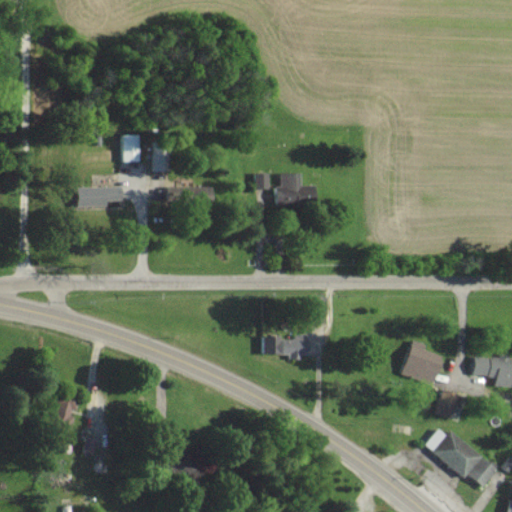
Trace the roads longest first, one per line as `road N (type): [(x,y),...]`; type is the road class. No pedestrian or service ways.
road 1 (tertiary): [(0,284),(511,282)]
road 2 (secondary): [(429,511),(308,420),(146,344),(0,305)]
